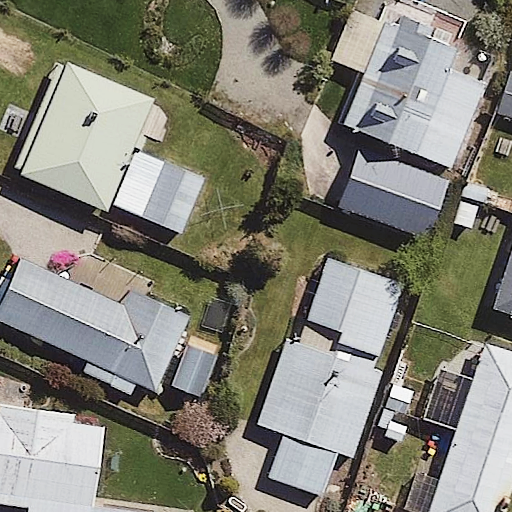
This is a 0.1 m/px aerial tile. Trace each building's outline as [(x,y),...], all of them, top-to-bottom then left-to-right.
[(342,135),(453,177),(489,81),(453,67),(462,44),(430,31),(432,25),(394,11),(389,23),(350,8),(329,62),(364,75),(342,135)] [(110,214),(134,151),(139,153),(145,136),(141,134),(156,94),(53,54),(6,174),(110,214)] [(511,55),(510,55),(490,113),(511,120),(511,248),(493,305),(511,311),(511,55)] [(453,177),(342,135),(332,160),(315,153),(298,200),(426,248),(453,177)] [(183,230),(205,175),(158,156),(135,210),(183,230)] [(295,331),(379,359),(406,280),(323,251),(295,331)] [(0,289),(0,321),(88,361),(82,375),(110,387),(116,374),(155,391),(183,328),(16,254),(0,289)] [(295,331),(284,327),(251,422),(281,432),(265,477),(322,497),(338,452),(353,458),(386,362),(379,359),(295,331)] [(401,511),(502,511),(511,483),(511,353),(480,343),(437,473),(416,466),(401,511)] [(0,506),(23,509),(22,511),(141,511),(92,506),(102,432),(70,428),(72,415),(23,409),(25,399),(0,395),(0,506)]
